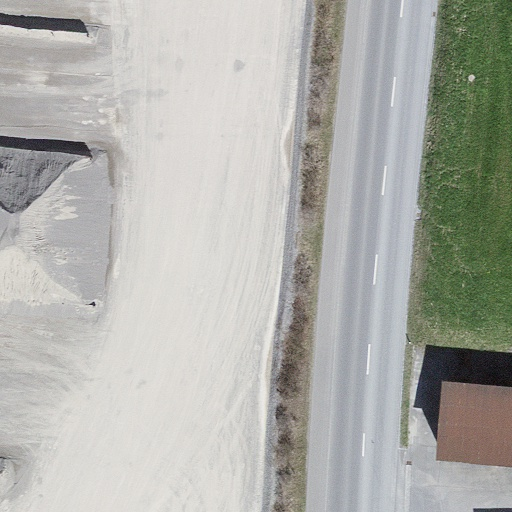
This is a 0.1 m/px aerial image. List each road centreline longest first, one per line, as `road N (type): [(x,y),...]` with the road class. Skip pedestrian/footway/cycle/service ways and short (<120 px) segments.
road 1 (unknown): [(63,511),(158,306),(187,200),(198,0)]
road 2 (tertiary): [(398,0),(359,345),(357,511)]
